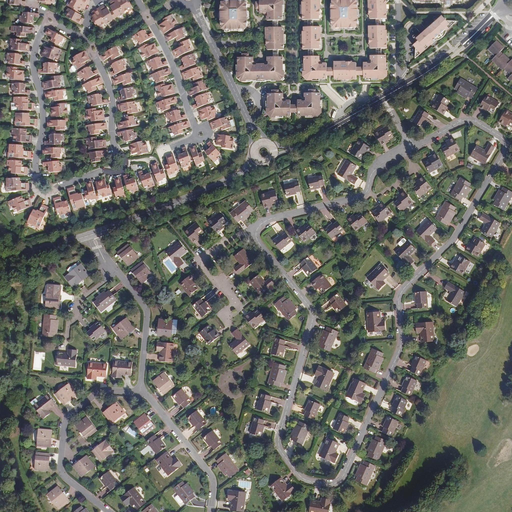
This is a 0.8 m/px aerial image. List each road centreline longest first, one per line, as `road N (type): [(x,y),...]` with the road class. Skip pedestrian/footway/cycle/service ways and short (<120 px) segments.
road 1 (residential): [(408,143),(471,119),(503,139),(506,150),(452,240),(402,292),(400,344),(340,481),(303,478),(280,448),(313,317),(251,231)]
road 2 (residential): [(94,49),(124,166),(40,194),(33,184),(42,107),(33,61),(50,20)]
road 3 (residential): [(140,391),(104,389),(65,418),(61,474),(109,511)]
road 4 (residential): [(251,231),(365,195),(373,170),(408,143)]
road 5 (tertiary): [(256,159),(239,175),(91,234)]
road 6 (residential): [(161,151),(191,138),(195,127),(147,17)]
road 7 (tertiary): [(193,4),(259,143)]
road 8 (tertiary): [(384,96),(455,51),(504,7)]
road 9 (residential): [(140,391),(148,311),(112,268)]
road 10 (residential): [(211,511),(215,479),(152,399)]
road 11 (residential): [(251,231),(200,263),(230,300),(226,317)]
road 12 (tertiary): [(273,150),(291,148),(384,96)]
